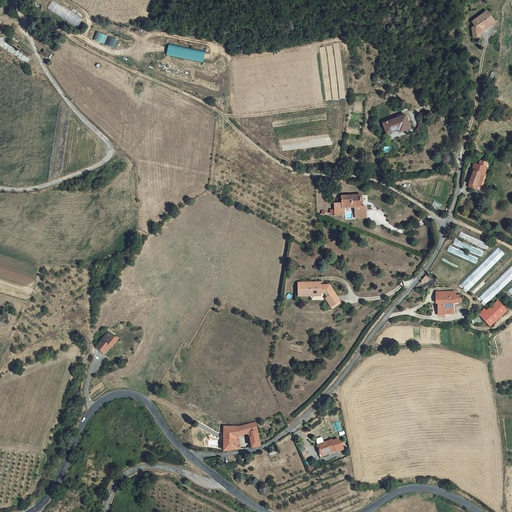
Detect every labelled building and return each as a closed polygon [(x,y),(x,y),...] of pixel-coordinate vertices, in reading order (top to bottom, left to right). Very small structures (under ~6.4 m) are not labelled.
[(84,21),(54,3),(49,11),(79,29),(84,21)] [(498,19),(489,8),(476,20),(479,24),(476,26),(477,37),(486,36),(486,30),(498,19)] [(93,39),(115,49),(118,40),(96,31),(93,39)] [(204,62),(205,52),(168,45),(166,56),(204,62)] [(16,58),(25,63),(29,56),(20,51),(16,58)] [(378,119),(383,132),(397,127),(399,133),(410,128),(404,110),(378,119)] [(471,167),(472,169),(467,184),(479,190),(489,162),(480,159),(477,163),(473,162),(471,167)] [(363,204),(359,204),(359,192),(339,193),(339,194),(339,197),(335,197),(335,199),(329,200),(330,212),(339,211),(339,205),(352,204),(353,215),(364,215),(363,204)] [(482,256),(490,245),(461,233),(458,239),(456,238),(453,245),(482,256)] [(469,290),(507,252),(501,246),(461,283),(469,290)] [(485,306),(511,281),(511,265),(476,299),(485,306)] [(294,279),(294,293),(305,293),(316,292),(316,281),(316,278),(294,279)] [(321,291),(323,294),(332,289),(327,280),(316,281),(316,292),(321,291)] [(475,294),(482,286),(479,284),(472,292),(475,294)] [(332,288),(332,289),(323,294),(327,301),(337,296),(332,288)] [(446,299),(449,299),(449,297),(456,297),(456,290),(448,290),(431,290),(431,300),(435,300),(435,313),(440,312),(440,310),(446,310),(446,299)] [(316,292),(305,293),(305,297),(318,296),(325,308),(339,299),(337,296),(327,301),(323,294),(321,291),(316,292)] [(479,314),(491,327),(508,311),(500,303),(490,312),(486,308),(479,314)] [(109,331),(96,346),(104,353),(110,345),(112,347),(118,339),(109,331)] [(221,424),(222,434),(222,449),(239,446),(237,437),(238,432),(242,431),(245,431),(248,434),(250,441),(250,444),(259,443),(254,419),(238,424),(221,424)] [(334,439),(319,445),(323,456),(338,450),(339,451),(346,448),(343,442),(340,441),(335,443),(334,439)]
